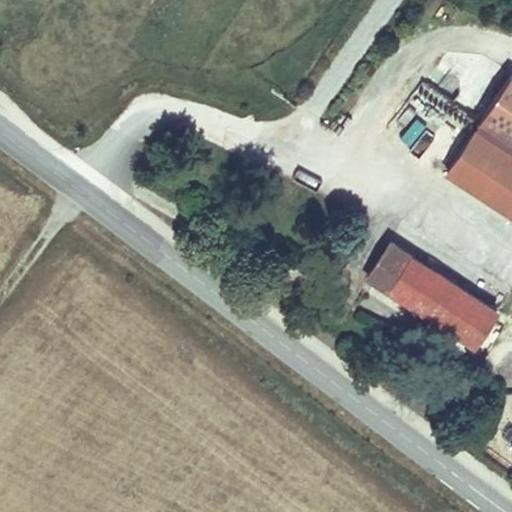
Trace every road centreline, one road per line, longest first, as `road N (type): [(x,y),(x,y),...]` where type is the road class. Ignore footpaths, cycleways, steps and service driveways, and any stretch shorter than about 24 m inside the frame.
road 1 (tertiary): [(0,127),(507,511)]
road 2 (unknown): [(341,156),(407,61),(464,36),(511,50)]
road 3 (track): [(0,298),(80,191)]
